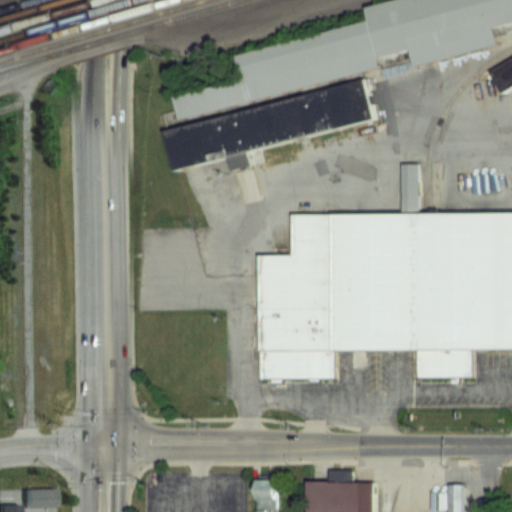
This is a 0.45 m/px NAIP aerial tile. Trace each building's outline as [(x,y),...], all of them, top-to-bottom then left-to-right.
[(368,20),(364,6),(387,0),(511,0),(511,21),(493,26),(497,43),(414,65),(409,48),(377,56),(380,66),(182,118),(175,95),(242,78),(236,54),(368,20)] [(227,155),(175,169),(165,129),(363,78),(374,117),(247,150),(250,163),(231,169),(227,155)] [(511,346),(471,347),(471,375),(417,375),(417,348),(334,348),(334,377),(260,377),(260,254),(293,254),(293,214),(511,212),(511,346)] [(372,511),(307,511),(308,481),(326,481),(327,469),(351,469),(351,482),(372,482),(372,511)] [(279,508),(279,475),(259,475),(259,508),(279,508)] [(461,511),(448,511),(448,484),(462,484),(461,511)]
